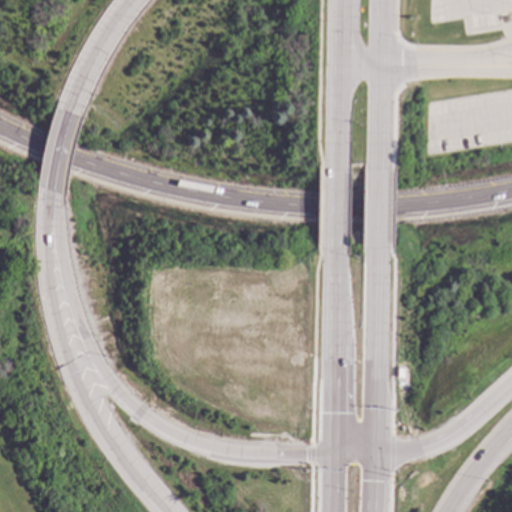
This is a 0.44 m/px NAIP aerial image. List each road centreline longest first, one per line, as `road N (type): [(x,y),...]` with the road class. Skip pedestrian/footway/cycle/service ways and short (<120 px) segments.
road 1 (motorway): [(0,127),(116,173),(291,206),(425,204),(511,189)]
road 2 (motorway): [(41,272),(79,357),(130,424),(192,449),(332,455)]
road 3 (motorway): [(41,272),(75,406),(157,511)]
road 4 (primary): [(372,456),(379,253)]
road 5 (primary): [(332,253),(332,455)]
road 6 (motorway): [(372,456),(430,446),(511,382)]
road 7 (primary): [(332,317),(347,345),(354,434),(372,456)]
road 8 (motorway): [(138,0),(111,33),(70,115)]
